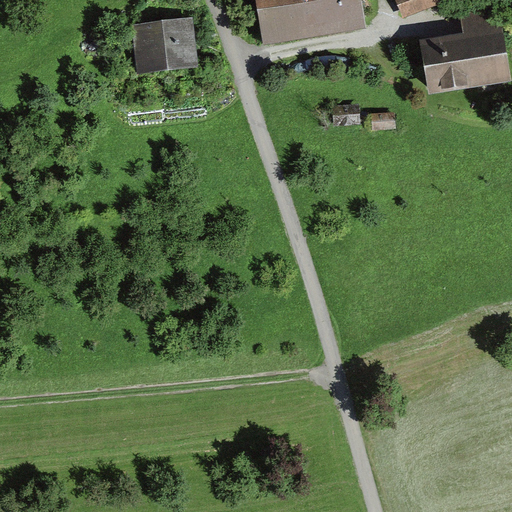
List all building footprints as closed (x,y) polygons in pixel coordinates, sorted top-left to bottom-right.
[(265,0),(274,43),(371,24),(366,0),(265,0)] [(443,0),(403,0),(409,15),(444,2),(443,0)] [(470,35),(436,42),(447,96),(511,82),(511,47),(503,4),(466,12),(470,35)] [(200,21),(141,27),(146,75),(205,69),(200,21)] [(335,129),(362,127),(361,107),(334,108),(335,129)] [(373,135),(397,133),(395,115),(372,117),(373,135)]
